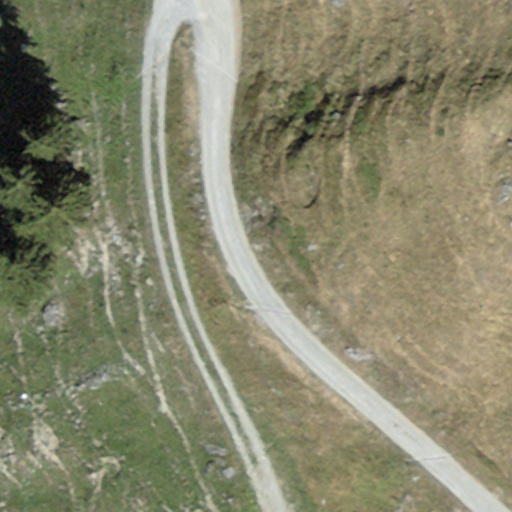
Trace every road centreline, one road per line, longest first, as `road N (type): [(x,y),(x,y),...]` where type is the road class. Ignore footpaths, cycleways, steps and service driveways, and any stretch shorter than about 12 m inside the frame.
road 1 (track): [(192,0),(208,82),(212,199),(244,275),(292,339),(491,511)]
road 2 (track): [(276,511),(232,398),(189,320),(154,207),(148,69),(163,0)]
